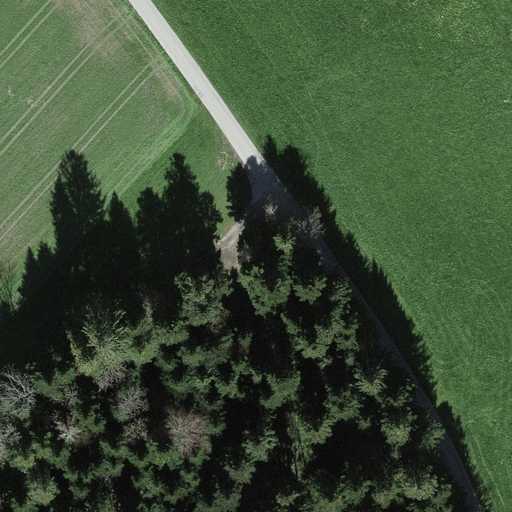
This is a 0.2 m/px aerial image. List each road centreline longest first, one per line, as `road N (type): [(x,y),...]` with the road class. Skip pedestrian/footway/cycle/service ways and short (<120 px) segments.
road 1 (unclassified): [(473,511),(423,404),(136,0)]
road 2 (track): [(115,511),(144,337),(160,300),(270,186)]
